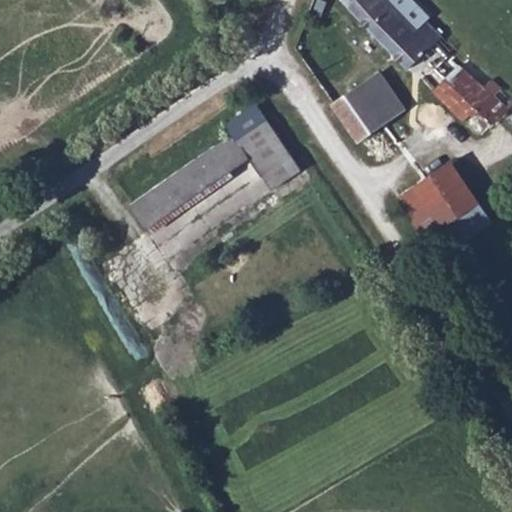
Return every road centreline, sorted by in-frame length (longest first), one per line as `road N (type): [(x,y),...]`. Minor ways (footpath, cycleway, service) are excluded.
road 1 (track): [(511,407),(236,0)]
road 2 (unclassified): [(0,227),(269,47)]
